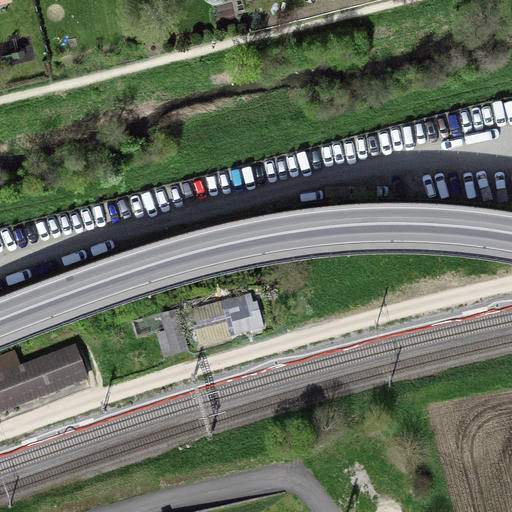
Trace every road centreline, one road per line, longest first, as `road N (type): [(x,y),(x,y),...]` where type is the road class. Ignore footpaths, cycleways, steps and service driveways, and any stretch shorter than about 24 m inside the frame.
road 1 (track): [(0,432),(178,371),(511,285)]
road 2 (secondary): [(511,233),(387,223),(284,233),(182,255),(0,319)]
road 3 (track): [(425,0),(0,104)]
